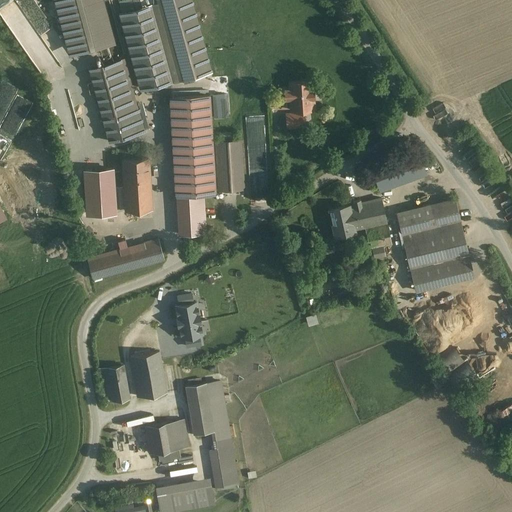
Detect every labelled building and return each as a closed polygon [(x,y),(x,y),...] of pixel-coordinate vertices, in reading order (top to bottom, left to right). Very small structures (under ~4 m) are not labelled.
[(56,0),(69,49),(114,37),(103,0),(56,0)] [(210,70),(190,0),(156,0),(157,1),(119,12),(125,33),(141,89),(210,70)] [(120,60),(90,68),(110,141),(145,131),(139,110),(134,111),(120,60)] [(309,81),(289,82),(290,88),(288,88),(289,98),(290,98),(291,109),(310,108),(309,96),(313,96),(313,87),(309,87),(309,81)] [(208,94),(171,96),(176,181),(213,178),(210,133),(208,94)] [(302,113),(286,114),(287,127),(303,126),(302,113)] [(241,139),(215,141),(218,190),(244,189),(241,139)] [(418,150),(371,167),(379,190),(426,173),(418,150)] [(148,158),(122,159),(123,178),(149,176),(148,158)] [(111,171),(86,172),(88,213),(113,211),(113,205),(112,185),(111,171)] [(149,176),(123,178),(125,204),(125,211),(151,209),(149,176)] [(124,185),(112,185),(113,205),(125,204),(124,185)] [(202,191),(176,193),(179,233),(205,232),(202,191)] [(354,204),(349,205),(354,229),(365,226),(386,222),(381,198),(361,202),(354,204)] [(455,198),(430,204),(435,227),(461,221),(455,198)] [(349,204),(329,209),(335,235),(354,230),(354,229),(349,205),(349,204)] [(430,204),(396,212),(401,235),(435,227),(430,204)] [(435,227),(401,235),(410,268),(430,263),(469,254),(461,221),(435,227)] [(386,222),(365,226),(370,248),(391,244),(386,222)] [(158,238),(87,258),(93,278),(164,258),(158,238)] [(469,254),(430,263),(410,268),(415,290),(474,276),(469,254)] [(197,302),(176,305),(182,337),(202,333),(201,324),(197,302)] [(433,355),(443,372),(463,361),(453,344),(433,355)] [(159,350),(130,355),(138,396),(166,391),(159,350)] [(123,365),(99,369),(105,402),(129,398),(123,365)] [(220,380),(205,383),(213,429),(215,440),(229,437),(220,380)] [(205,383),(186,386),(194,433),(213,429),(205,383)] [(183,418),(145,425),(150,453),(158,451),(178,448),(188,446),(183,418)] [(178,448),(158,451),(159,460),(180,456),(178,448)] [(214,502),(209,476),(204,477),(206,484),(209,503),(214,502)] [(193,479),(156,486),(161,511),(197,505),(194,486),(193,479)] [(206,484),(194,486),(197,505),(209,503),(206,484)] [(133,503),(114,505),(114,511),(140,511),(144,511),(143,504),(133,504),(133,503)]
